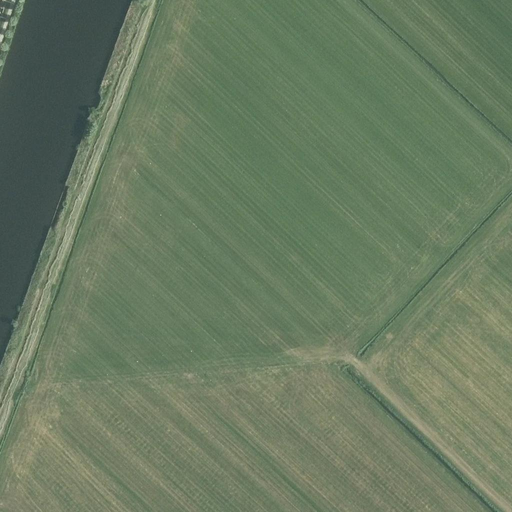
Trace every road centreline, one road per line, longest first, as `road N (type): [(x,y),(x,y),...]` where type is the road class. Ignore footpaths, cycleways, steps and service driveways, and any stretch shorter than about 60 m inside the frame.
road 1 (track): [(15,382),(350,357),(506,511)]
road 2 (track): [(116,99),(0,425)]
road 3 (track): [(511,208),(362,370)]
